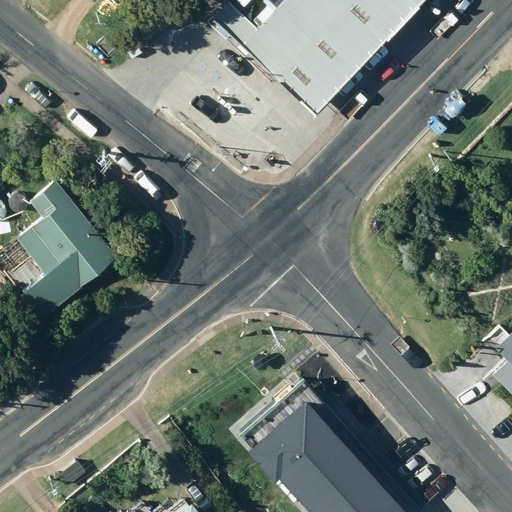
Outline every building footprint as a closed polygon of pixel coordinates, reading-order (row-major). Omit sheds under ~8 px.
[(212,21),(315,117),(424,0),(258,0),(273,14),(257,31),(228,4),(212,21)] [(20,298),(39,321),(116,258),(55,181),(29,202),(42,219),(16,240),(20,245),(7,256),(17,268),(31,257),(46,277),(20,298)] [(511,314),(490,336),(505,351),(488,368),(511,392),(511,314)] [(399,511),(404,509),(301,390),(241,442),(269,474),(272,471),(307,511),(399,511)] [(77,463),(58,477),(65,487),(84,473),(77,463)]
